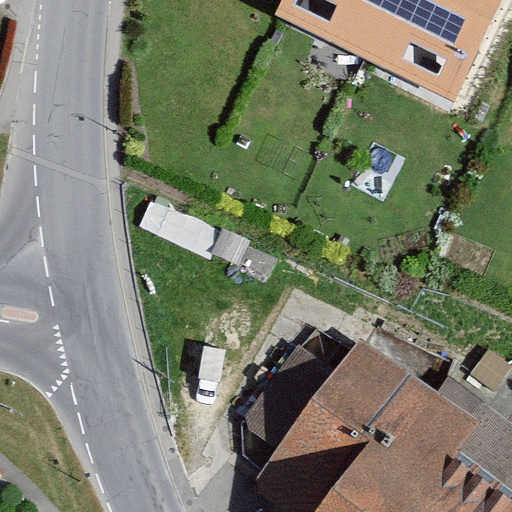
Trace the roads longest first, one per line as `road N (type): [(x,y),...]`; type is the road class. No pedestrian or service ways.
road 1 (secondary): [(73,0),(62,120),(91,317)]
road 2 (secondary): [(91,317),(145,511)]
